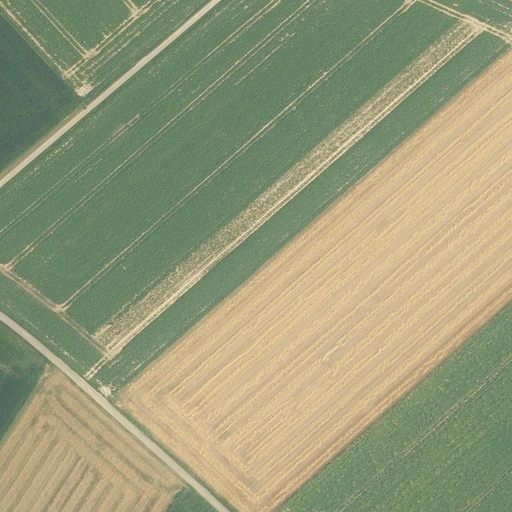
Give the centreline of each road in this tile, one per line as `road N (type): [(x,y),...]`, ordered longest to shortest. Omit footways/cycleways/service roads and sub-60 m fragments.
road 1 (unclassified): [(0,315),(220,511)]
road 2 (unclassified): [(0,185),(219,0)]
